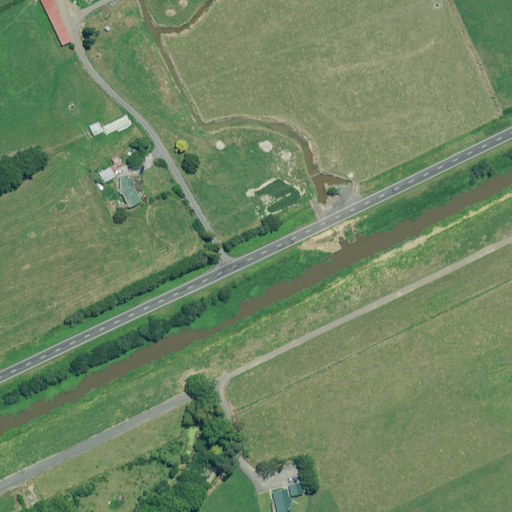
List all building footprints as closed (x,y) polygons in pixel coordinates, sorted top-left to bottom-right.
[(70,41),(50,0),(38,0),(60,46),(70,41)] [(119,161),(117,156),(111,159),(113,164),(119,161)] [(103,183),(114,177),(111,172),(115,170),(113,166),(98,174),(103,183)] [(141,190),(141,180),(122,179),(122,176),(119,176),(118,192),(120,195),(121,195),(127,207),(139,201),(134,190),(141,190)] [(301,494),(299,484),(288,486),(290,497),(301,494)] [(282,511),(289,511),(284,489),(270,492),(272,502),(269,503),(271,511),(282,511)]
